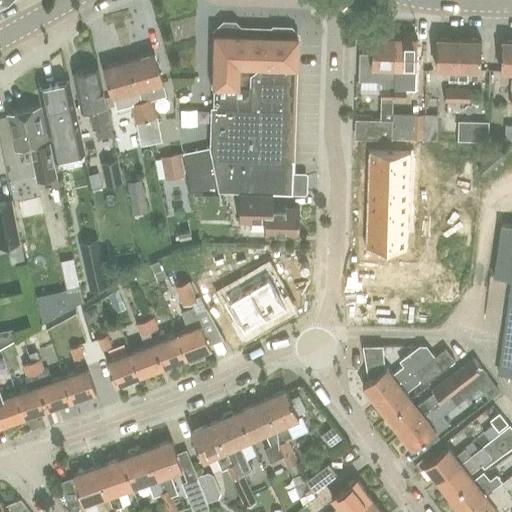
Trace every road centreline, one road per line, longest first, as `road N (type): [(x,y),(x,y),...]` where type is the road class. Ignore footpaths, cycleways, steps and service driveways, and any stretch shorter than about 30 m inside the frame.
road 1 (residential): [(318,350),(334,27),(327,5),(306,0)]
road 2 (residential): [(24,458),(318,350)]
road 3 (unknown): [(318,350),(464,334),(483,213),(511,198)]
road 4 (residential): [(318,350),(321,386),(338,426),(415,511)]
